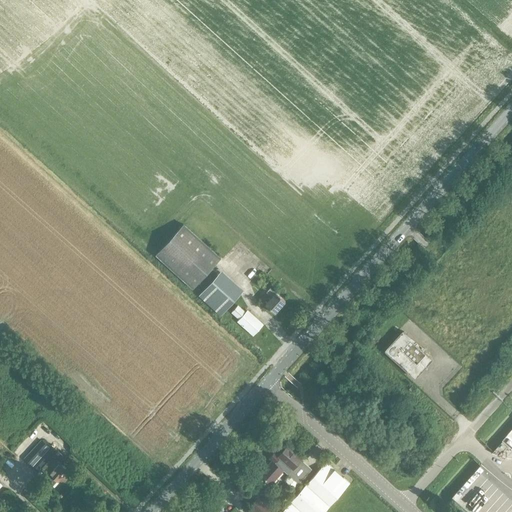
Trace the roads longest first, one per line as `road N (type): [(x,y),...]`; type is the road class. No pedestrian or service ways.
road 1 (tertiary): [(267,381),(511,107)]
road 2 (unclassified): [(412,511),(267,381)]
road 3 (tertiary): [(150,511),(267,381)]
